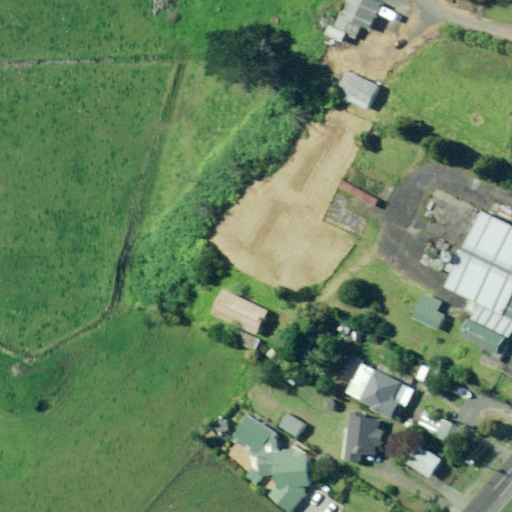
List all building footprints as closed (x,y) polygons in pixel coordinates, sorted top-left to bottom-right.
[(341,28),(360,37),(365,26),(376,31),(388,5),(377,0),(353,0),(346,17),(341,28)] [(352,34),(336,27),(332,36),(348,43),(352,34)] [(383,87),(353,72),(341,95),(371,110),(383,87)] [(391,183),(356,165),(343,188),(379,207),(391,183)] [(473,206),(438,188),(434,196),(469,214),(473,206)] [(511,224),(487,213),(452,291),(511,317),(511,224)] [(273,312),(230,291),(218,315),(261,336),(273,312)] [(453,312),(422,299),(413,319),(444,332),(453,312)] [(511,356),(511,322),(479,308),(465,337),(511,358),(511,356)] [(264,341),(245,332),(240,343),(259,352),(264,341)] [(381,373),(364,365),(350,395),(367,403),(375,407),(374,410),(399,422),(407,406),(410,407),(418,390),(405,384),(392,378),(381,373)] [(472,431),(429,412),(422,427),(465,446),(472,431)] [(353,429),(350,429),(346,461),(349,461),(362,463),(363,454),(377,456),(379,446),(385,447),(387,432),(381,431),(382,421),(367,419),(368,416),(355,414),(353,429)] [(314,484),(313,457),(296,458),(295,450),(280,451),(279,433),(277,433),(253,417),(235,442),(255,455),(256,470),(250,477),(258,484),(264,477),(280,476),(280,486),(281,486),(272,496),(289,511),(291,511),(312,488),(308,485),(314,484)] [(421,444),(410,463),(435,478),(446,460),(421,444)]
